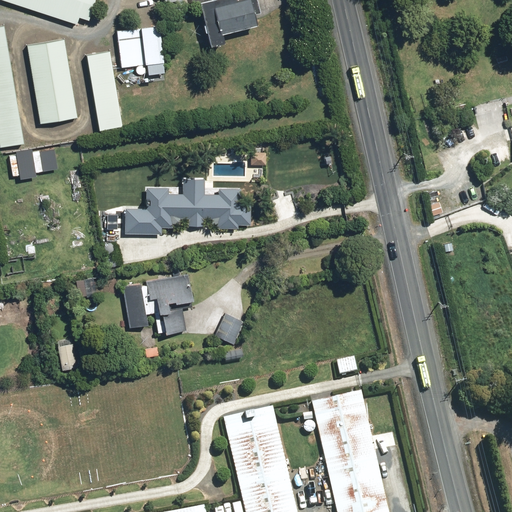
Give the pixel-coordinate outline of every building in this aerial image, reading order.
[(83,0),(9,0),(76,21),(83,0)] [(207,32),(210,46),(224,43),(222,33),(257,25),(254,13),(259,12),(256,0),(207,0),(199,2),(205,23),(203,25),(205,32),(206,33),(207,32)] [(0,147),(24,144),(4,25),(0,25),(0,147)] [(164,62),(159,25),(116,31),(121,68),(164,62)] [(64,39),(27,45),(40,124),(77,118),(64,39)] [(122,126),(110,51),(86,55),(99,130),(122,126)] [(318,87),(320,97),(329,95),(327,86),(318,87)] [(40,150),(30,151),(32,171),(42,170),(40,150)] [(18,152),(10,153),(13,176),(21,175),(18,152)] [(251,152),(251,164),(266,165),(266,152),(251,152)] [(244,163),(244,155),(217,154),(217,164),(232,165),(232,163),(244,163)] [(125,208),(124,234),(162,234),(162,227),(172,228),(173,224),(180,224),(180,218),(188,218),(188,226),(204,226),(204,219),(211,219),(211,224),(216,224),(216,228),(238,229),(238,225),(250,225),(251,202),(241,202),(241,189),(219,189),(219,188),(204,188),(205,178),(182,178),(182,188),(146,187),(146,198),(145,198),(145,205),(148,205),(148,208),(145,208),(125,208)] [(140,283),(122,286),(129,328),(147,325),(145,314),(154,313),(158,333),(165,332),(165,334),(186,330),(183,309),(169,311),(168,302),(175,301),(175,303),(193,300),(188,273),(146,281),(146,285),(141,286),(140,283)] [(94,277),(77,280),(80,297),(97,294),(94,277)] [(244,322),(225,313),(215,335),(233,344),(244,322)] [(77,367),(72,343),(58,346),(62,370),(77,367)] [(224,352),(226,361),(242,358),(241,349),(224,352)] [(354,357),(336,361),(339,376),(357,372),(354,357)] [(299,396),(324,511),(373,511),(346,386),(299,396)] [(214,411),(236,511),(284,511),(261,401),(214,411)] [(192,511),(191,499),(119,511),(192,511)]
